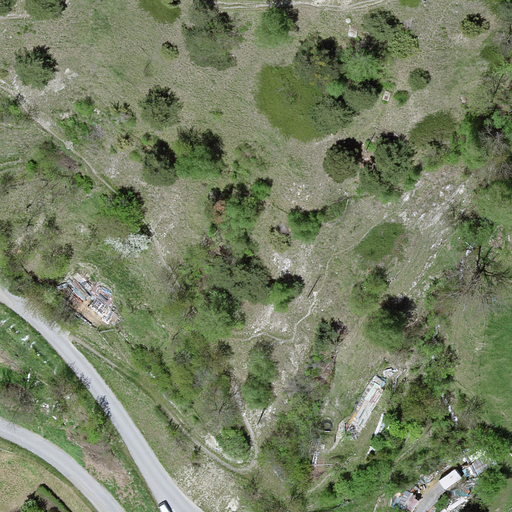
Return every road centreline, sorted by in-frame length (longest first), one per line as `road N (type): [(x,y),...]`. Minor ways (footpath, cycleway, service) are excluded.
road 1 (unclassified): [(189,511),(63,343),(0,295)]
road 2 (unclassified): [(0,434),(36,448),(110,511)]
